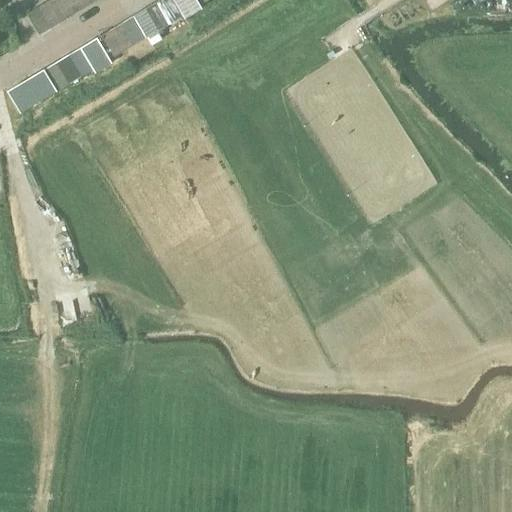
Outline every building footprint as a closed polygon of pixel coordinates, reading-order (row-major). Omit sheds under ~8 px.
[(57,0),(54,2),(66,23),(78,16),(68,0),(57,0)] [(68,0),(78,16),(90,9),(85,0),(68,0)] [(103,1),(101,0),(85,0),(90,9),(103,1)] [(166,0),(160,4),(173,25),(185,18),(174,0),(166,0)] [(174,0),(185,18),(187,21),(205,11),(203,7),(198,0),(174,0)] [(42,10),(54,30),(66,23),(54,2),(42,10)] [(148,11),(161,32),(173,25),(160,4),(148,11)] [(42,38),(54,30),(42,10),(29,17),(42,38)] [(136,18),(149,39),(161,32),(148,11),(136,18)] [(124,25),(137,47),(149,39),(136,18),(124,25)] [(112,33),(125,54),(137,47),(124,25),(112,33)] [(100,40),(113,62),(125,54),(112,33),(100,40)] [(100,40),(83,50),(96,72),(98,75),(115,65),(113,62),(100,40)] [(71,58),(84,79),(96,72),(83,50),(71,58)] [(59,65),(71,86),(84,79),(71,58),(59,65)] [(46,72),(59,94),(71,86),(59,65),(46,72)] [(34,79),(47,101),(59,94),(46,72),(34,79)] [(22,87),(35,108),(47,101),(34,79),(22,87)] [(23,115),(35,108),(22,87),(10,94),(23,115)]
